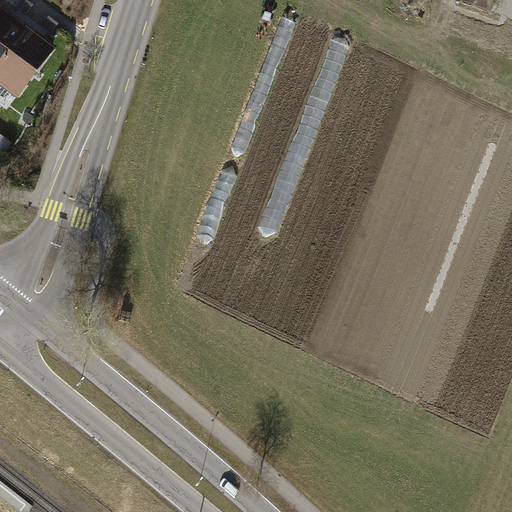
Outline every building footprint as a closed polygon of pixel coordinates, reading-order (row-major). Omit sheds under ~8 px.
[(34,5),(26,0),(22,0),(18,6),(28,13),(34,5)] [(491,0),(456,0),(454,8),(484,19),(488,9),(491,0)] [(0,60),(27,23),(0,4),(0,60)] [(59,24),(48,16),(43,24),(53,32),(59,24)] [(57,45),(27,23),(0,60),(0,87),(17,99),(57,45)] [(14,144),(0,133),(0,162),(0,163),(14,144)]
